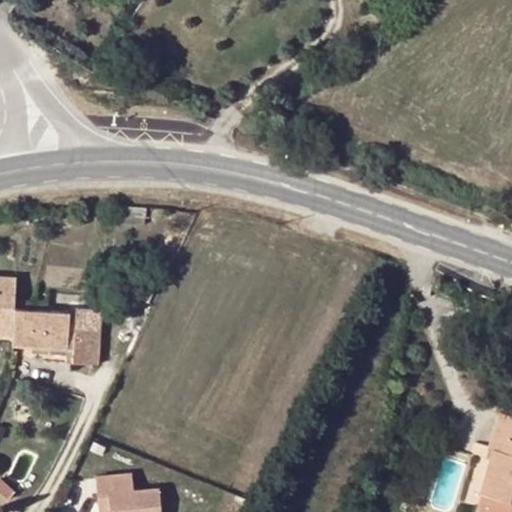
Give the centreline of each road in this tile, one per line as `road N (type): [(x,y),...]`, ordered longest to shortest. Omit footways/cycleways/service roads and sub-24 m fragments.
road 1 (secondary): [(511,258),(205,168),(78,166)]
road 2 (unclassified): [(78,166),(63,123),(4,55)]
